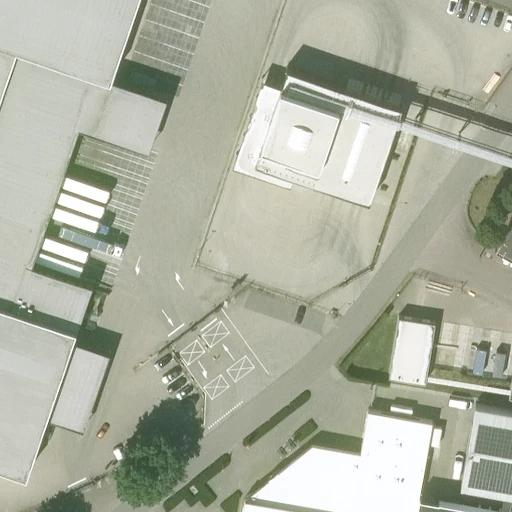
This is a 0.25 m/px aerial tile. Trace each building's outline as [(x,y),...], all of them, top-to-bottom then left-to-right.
[(0,0),(0,461),(27,471),(76,326),(77,327),(92,283),(31,262),(79,124),(78,124),(95,71),(108,76),(111,77),(137,0),(0,0)] [(286,64),(250,169),(288,182),(291,173),(368,199),(401,103),(286,64)] [(511,213),(494,245),(511,254),(511,213)] [(425,381),(435,321),(398,315),(389,375),(425,381)] [(76,328),(75,340),(98,342),(100,330),(76,328)] [(511,493),(511,409),(475,403),(461,485),(511,493)] [(438,445),(441,427),(431,425),(432,421),(368,409),(360,451),(312,442),(245,497),(242,511),(511,511),(419,495),(428,443),(438,445)]
